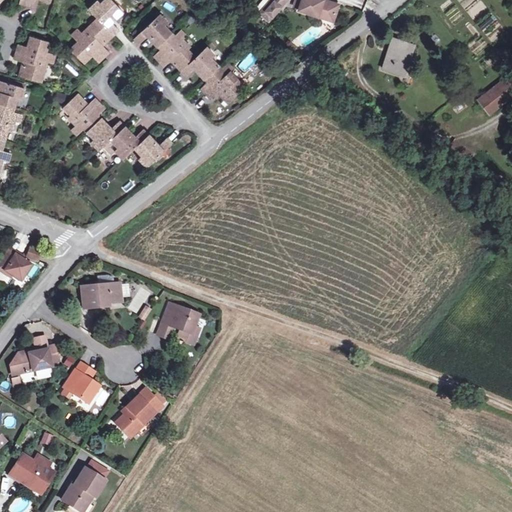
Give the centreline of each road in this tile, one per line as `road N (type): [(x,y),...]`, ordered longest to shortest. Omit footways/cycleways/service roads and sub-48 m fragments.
road 1 (track): [(511,407),(92,251)]
road 2 (residential): [(397,0),(212,142)]
road 3 (track): [(366,23),(362,77),(411,126),(451,140),(511,110)]
road 4 (residential): [(194,122),(140,54),(126,54),(103,74),(101,84),(123,107)]
road 5 (residential): [(212,142),(83,245)]
